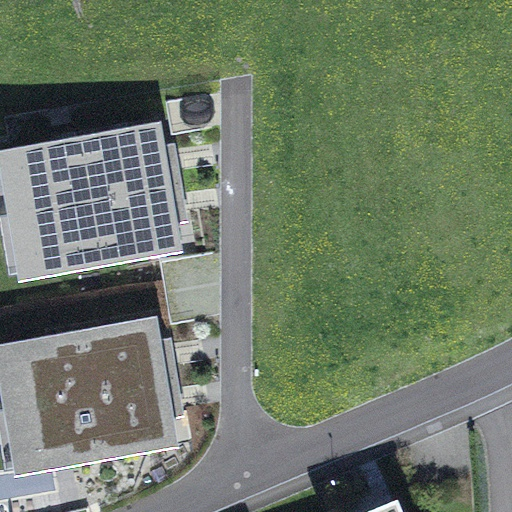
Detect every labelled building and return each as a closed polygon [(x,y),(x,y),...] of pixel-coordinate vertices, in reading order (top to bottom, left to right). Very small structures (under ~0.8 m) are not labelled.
[(0,145),(0,162),(9,213),(173,184),(161,118),(0,145)] [(184,250),(173,184),(9,213),(20,279),(184,250)] [(0,339),(0,363),(7,406),(171,378),(160,312),(0,339)] [(183,444),(171,378),(7,406),(18,472),(183,444)] [(405,511),(400,499),(370,511),(405,511)]
